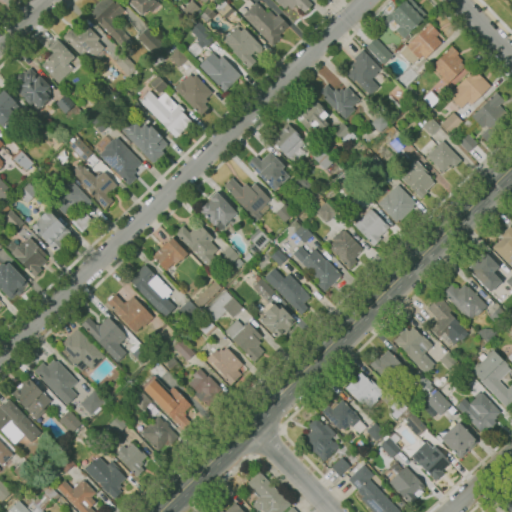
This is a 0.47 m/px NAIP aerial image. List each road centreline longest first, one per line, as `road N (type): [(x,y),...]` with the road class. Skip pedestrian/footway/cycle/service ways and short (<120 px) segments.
road 1 (residential): [(366,0),(0,357)]
road 2 (secondary): [(159,511),(511,165)]
road 3 (residential): [(333,511),(250,423)]
